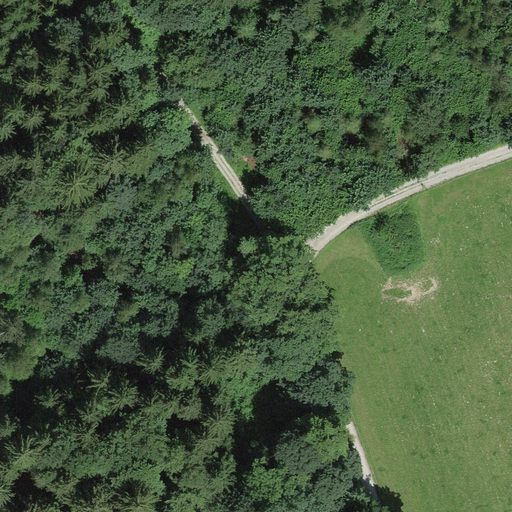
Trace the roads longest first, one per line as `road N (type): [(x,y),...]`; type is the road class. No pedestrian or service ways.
road 1 (track): [(97,0),(207,143),(274,244),(294,291)]
road 2 (track): [(294,291),(329,236),(511,153)]
road 3 (track): [(294,291),(374,511)]
